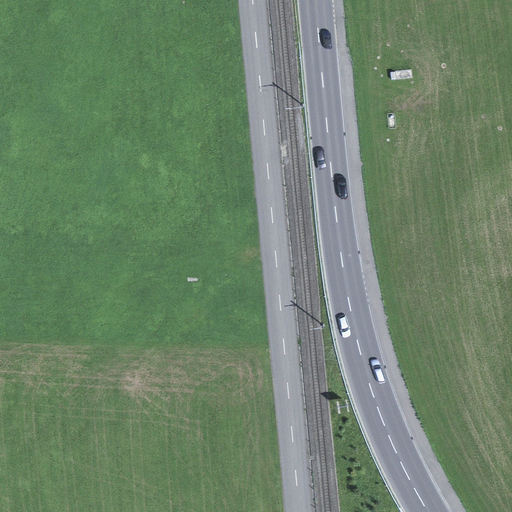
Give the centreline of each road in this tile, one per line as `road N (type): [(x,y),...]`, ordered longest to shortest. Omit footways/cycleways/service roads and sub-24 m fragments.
road 1 (secondary): [(315,0),(345,279),(381,416),(428,511)]
road 2 (unclassified): [(252,0),(299,511)]
